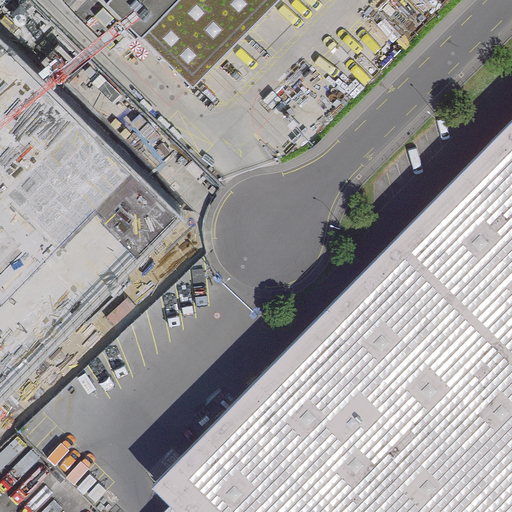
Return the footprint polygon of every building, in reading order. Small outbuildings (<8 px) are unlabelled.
[(282,0),(103,0),(194,89),(282,0)] [(0,385),(177,210),(0,35),(0,385)] [(511,511),(511,139),(293,359),(166,487),(174,495),(190,511),(511,511)] [(30,511),(61,482),(19,438),(0,456),(0,503),(8,511),(30,511)] [(190,511),(174,495),(157,511),(190,511)]
